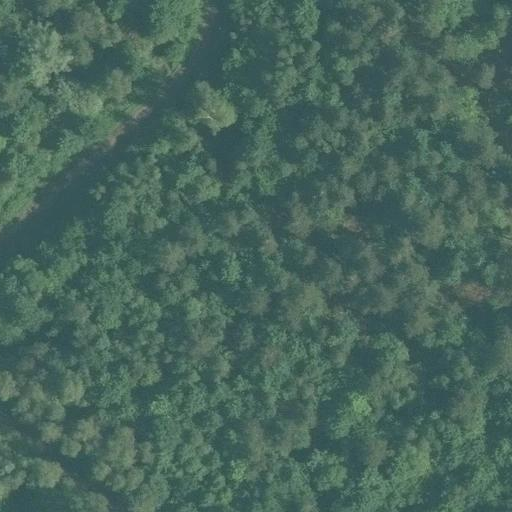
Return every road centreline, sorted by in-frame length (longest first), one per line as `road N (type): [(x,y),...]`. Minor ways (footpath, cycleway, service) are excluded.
road 1 (track): [(0,239),(182,74),(213,0)]
road 2 (track): [(0,414),(122,511)]
